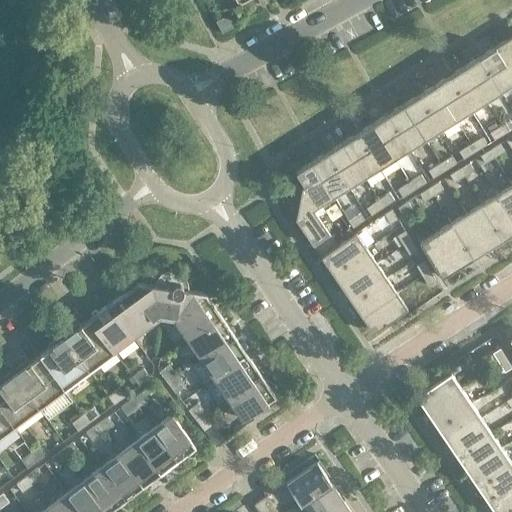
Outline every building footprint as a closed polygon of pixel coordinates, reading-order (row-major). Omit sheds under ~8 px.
[(222,17),(215,21),(222,32),(233,26),(230,19),(222,17)] [(511,40),(509,36),(494,46),(511,74),(511,40)] [(511,84),(511,74),(494,46),(479,56),(501,91),(511,84)] [(501,91),(479,56),(464,65),(486,101),(501,91)] [(486,101),(464,65),(448,75),(471,110),(486,101)] [(471,110),(448,75),(433,84),(455,120),(471,110)] [(455,120),(433,84),(418,94),(440,129),(455,120)] [(440,129),(418,94),(402,103),(425,139),(440,129)] [(425,139),(402,103),(387,113),(409,148),(425,139)] [(409,148),(387,113),(372,122),(394,158),(409,148)] [(511,117),(500,124),(505,132),(511,127),(511,117)] [(394,158),(372,122),(357,132),(379,168),(394,158)] [(505,132),(500,124),(489,131),(493,139),(505,132)] [(379,168),(357,132),(341,141),(364,177),(379,168)] [(481,136),(470,143),(475,151),(486,144),(481,136)] [(364,177),(341,141),(326,151),(348,187),(364,177)] [(475,151),(470,143),(458,150),(463,158),(475,151)] [(504,151),(499,143),(489,149),(494,157),(504,151)] [(494,157),(489,149),(480,155),(484,163),(494,157)] [(348,187),(326,151),(311,160),(333,196),(348,187)] [(451,155),(439,162),(444,170),(456,162),(451,155)] [(333,196),(311,160),(295,170),(302,182),(317,206),(333,196)] [(444,170),(439,162),(427,169),(432,177),(444,170)] [(473,169),(468,162),(459,168),(463,176),(473,169)] [(463,176),(459,168),(449,174),(454,181),(463,176)] [(420,174),(409,181),(414,189),(425,181),(420,174)] [(414,189),(409,181),(397,189),(402,196),(414,189)] [(443,189),(438,181),(428,187),(433,195),(443,189)] [(317,206),(302,182),(296,216),(295,217),(321,255),(337,244),(313,209),(317,206)] [(511,185),(511,184),(496,194),(511,219),(511,185)] [(433,195),(428,187),(418,193),(423,201),(433,195)] [(389,191),(377,199),(382,206),(391,200),(389,191)] [(511,233),(511,219),(496,194),(481,203),(503,239),(511,233)] [(382,206),(377,199),(366,206),(371,214),(382,206)] [(412,208),(407,200),(397,207),(402,214),(412,208)] [(503,239),(481,203),(465,213),(487,249),(503,239)] [(391,208),(383,213),(389,223),(397,218),(391,208)] [(347,219),(352,227),(364,219),(359,211),(347,219)] [(487,249),(465,213),(450,222),(472,258),(487,249)] [(472,258),(450,222),(435,232),(457,267),(472,258)] [(348,227),(342,231),(343,236),(345,239),(351,235),(353,234),(348,227)] [(410,240),(404,230),(397,235),(403,244),(410,240)] [(366,247),(355,232),(353,234),(351,235),(345,239),(337,244),(321,255),(331,271),(366,247)] [(457,267),(435,232),(419,242),(441,277),(457,267)] [(416,249),(410,240),(403,244),(408,254),(416,249)] [(376,262),(366,247),(331,271),(341,286),(376,262)] [(429,270),(423,261),(415,265),(421,275),(429,270)] [(386,277),(376,262),(341,286),(351,301),(386,277)] [(435,280),(429,270),(421,275),(427,285),(435,280)] [(396,292),(386,277),(351,301),(362,316),(396,292)] [(136,282),(128,288),(152,321),(159,315),(174,317),(207,295),(205,292),(182,289),(183,287),(182,286),(182,285),(182,284),(181,283),(180,282),(179,281),(177,281),(176,281),(175,281),(174,282),(173,283),(172,283),(171,285),(171,286),(171,287),(136,282)] [(152,321),(128,288),(108,303),(132,335),(152,321)] [(407,308),(396,292),(362,316),(372,331),(407,308)] [(221,315),(207,295),(174,317),(188,337),(221,315)] [(132,335),(108,303),(89,317),(114,351),(116,350),(114,348),(132,335)] [(234,335),(221,315),(188,337),(201,357),(234,335)] [(114,351),(89,317),(74,328),(72,325),(62,333),(89,370),(114,351)] [(89,370),(62,333),(52,340),(54,343),(39,354),(64,388),(89,370)] [(248,354),(234,335),(201,357),(215,377),(248,354)] [(506,357),(500,347),(492,352),(498,362),(506,357)] [(64,388),(39,354),(24,365),(22,363),(11,370),(39,407),(64,388)] [(261,374),(248,354),(215,377),(228,397),(261,374)] [(511,367),(506,357),(498,362),(504,372),(511,367)] [(455,359),(447,364),(453,373),(461,368),(455,359)] [(159,370),(159,371),(167,381),(176,374),(168,363),(159,370)] [(132,375),(139,385),(150,377),(143,367),(132,375)] [(39,407),(11,370),(1,378),(3,380),(0,382),(0,407),(14,426),(39,407)] [(416,395),(426,411),(461,387),(450,372),(416,395)] [(184,385),(176,374),(167,381),(175,392),(184,385)] [(275,395),(261,374),(228,397),(242,417),(275,395)] [(107,395),(114,403),(125,395),(118,387),(107,395)] [(471,402),(461,387),(426,411),(436,426),(471,402)] [(148,398),(142,390),(131,398),(137,406),(148,398)] [(137,406),(131,398),(120,406),(127,414),(137,406)] [(197,401),(187,409),(196,419),(205,412),(197,401)] [(481,417),(471,402),(436,426),(446,441),(481,417)] [(93,405),(82,413),(88,422),(99,414),(93,405)] [(0,435),(14,426),(0,407),(0,435)] [(213,423),(205,412),(196,419),(204,430),(213,423)] [(88,422),(82,413),(71,421),(77,430),(88,422)] [(171,413),(153,427),(177,459),(195,445),(171,413)] [(113,424),(107,415),(96,423),(103,432),(113,424)] [(491,432),(481,417),(446,441),(456,456),(491,432)] [(103,432),(96,423),(86,431),(92,440),(103,432)] [(177,459),(153,427),(136,440),(160,472),(177,459)] [(501,447),(491,432),(456,456),(467,470),(501,447)] [(160,472),(136,440),(118,453),(142,485),(160,472)] [(78,449),(72,441),(61,449),(67,457),(78,449)] [(42,443),(31,450),(37,458),(48,450),(42,443)] [(511,462),(501,447),(467,470),(477,485),(511,462)] [(67,457),(61,449),(51,457),(57,465),(67,457)] [(37,458),(31,450),(21,458),(26,466),(37,458)] [(142,485),(118,453),(101,466),(125,498),(142,485)] [(286,482),(299,501),(332,479),(330,480),(317,462),(319,460),(319,459),(283,483),(283,484),(286,482)] [(511,483),(511,462),(477,485),(487,500),(511,483)] [(125,498),(101,466),(84,479),(108,511),(125,498)] [(43,475),(37,467),(26,475),(32,483),(43,475)] [(32,483),(26,475),(15,483),(22,491),(32,483)] [(106,511),(108,511),(84,479),(66,492),(81,511),(106,511)] [(332,480),(332,479),(299,501),(306,511),(324,511),(345,498),(344,497),(342,499),(330,481),(332,480)] [(501,511),(511,504),(511,483),(487,500),(494,511),(501,511)] [(0,506),(9,501),(2,492),(0,493),(0,506)] [(81,511),(66,492),(49,505),(54,511),(81,511)] [(267,494),(254,503),(260,511),(276,511),(266,496),(268,495),(267,494)] [(345,499),(345,498),(324,511),(351,511),(343,500),(345,499)]
